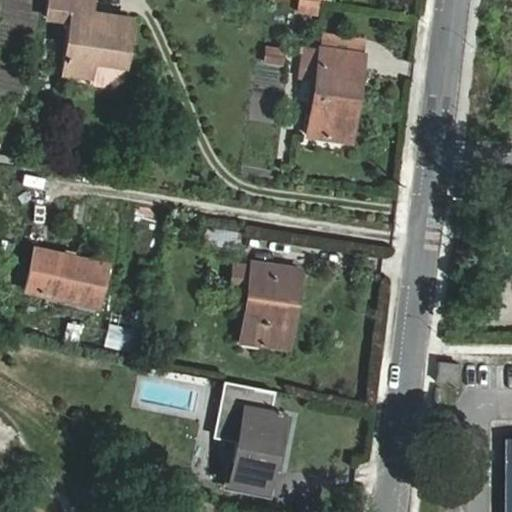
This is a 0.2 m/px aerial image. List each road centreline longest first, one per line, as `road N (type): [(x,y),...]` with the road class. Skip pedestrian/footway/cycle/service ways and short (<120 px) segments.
road 1 (residential): [(456,0),(388,511)]
road 2 (unknown): [(64,187),(425,246)]
